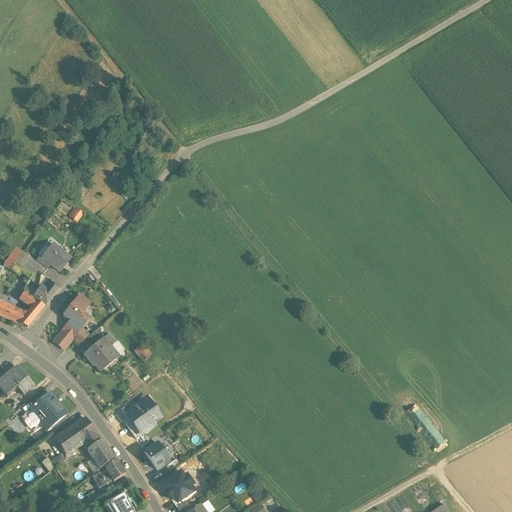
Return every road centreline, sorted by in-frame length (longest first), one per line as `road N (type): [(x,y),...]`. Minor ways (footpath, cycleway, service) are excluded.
road 1 (track): [(439,466),(59,0)]
road 2 (track): [(484,0),(273,123),(186,153)]
road 3 (residential): [(186,153),(19,345)]
road 4 (residential): [(19,345),(80,396),(160,511)]
